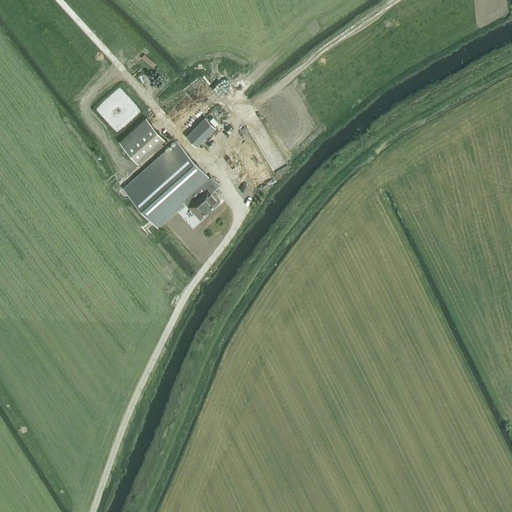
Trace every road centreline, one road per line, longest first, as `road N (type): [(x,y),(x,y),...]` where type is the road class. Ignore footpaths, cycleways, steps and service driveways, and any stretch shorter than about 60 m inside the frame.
road 1 (track): [(198,155),(397,0)]
road 2 (track): [(155,107),(58,0)]
